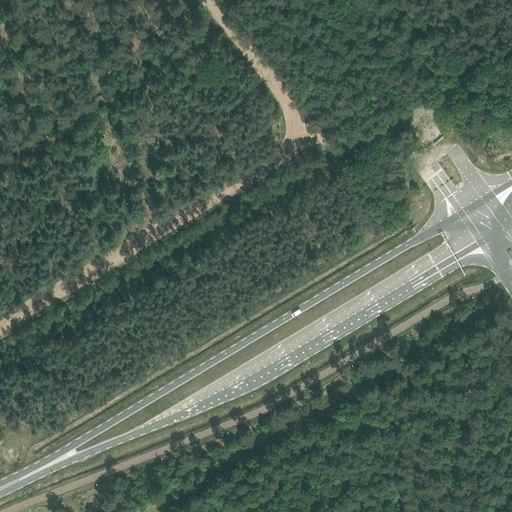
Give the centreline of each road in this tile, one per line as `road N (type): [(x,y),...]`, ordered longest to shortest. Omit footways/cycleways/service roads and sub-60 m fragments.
road 1 (track): [(0,330),(305,135),(470,65),(446,0)]
road 2 (tertiary): [(59,460),(215,396),(483,241)]
road 3 (tertiary): [(462,212),(59,460)]
road 4 (track): [(305,135),(205,0)]
